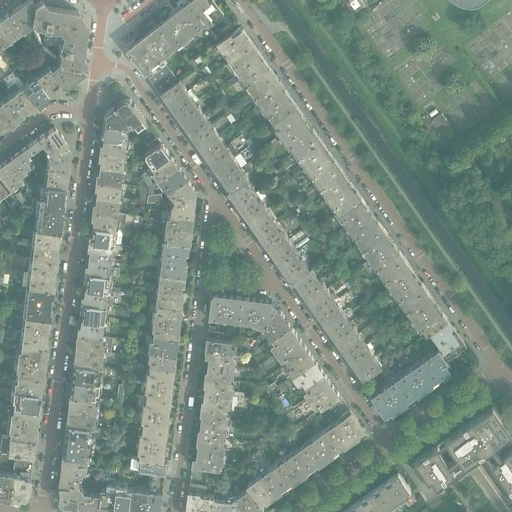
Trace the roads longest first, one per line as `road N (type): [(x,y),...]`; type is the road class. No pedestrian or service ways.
road 1 (residential): [(497,366),(241,0)]
road 2 (residential): [(41,511),(89,113)]
road 3 (residential): [(203,281),(175,511)]
road 4 (residential): [(275,281),(390,443)]
road 5 (residential): [(96,64),(128,71),(220,200)]
road 6 (residential): [(390,443),(497,366)]
